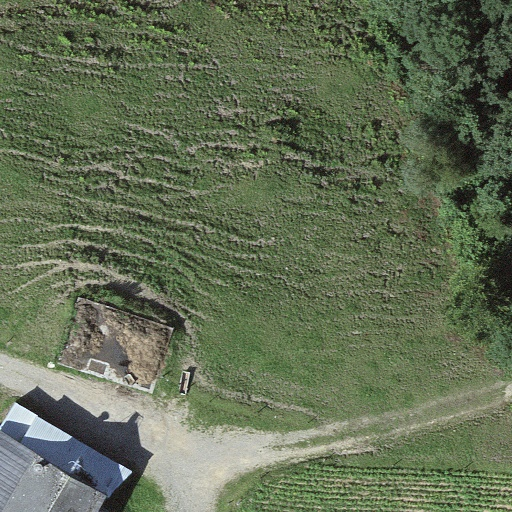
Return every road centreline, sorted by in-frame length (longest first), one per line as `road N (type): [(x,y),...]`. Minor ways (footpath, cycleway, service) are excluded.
road 1 (track): [(511,394),(339,445),(184,467),(185,511)]
road 2 (track): [(0,374),(138,433),(184,467)]
